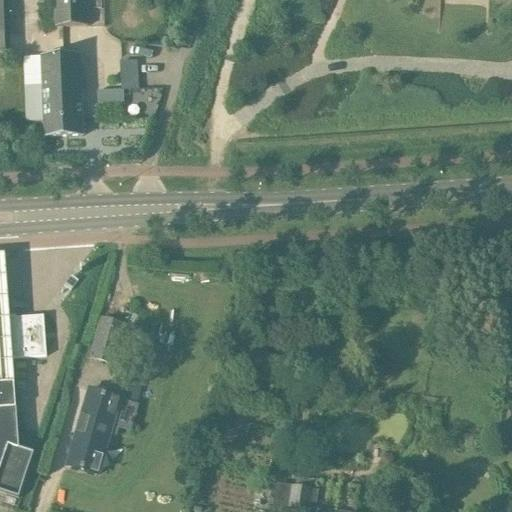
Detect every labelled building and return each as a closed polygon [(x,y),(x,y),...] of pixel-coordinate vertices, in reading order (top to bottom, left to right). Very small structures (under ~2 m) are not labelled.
[(8,0),(0,0),(0,54),(10,54),(8,0)] [(39,0),(40,5),(55,5),(56,28),(88,27),(86,0),(39,0)] [(80,57),(42,59),(45,138),(83,137),(80,57)] [(118,61),(119,88),(96,89),(97,109),(158,106),(157,88),(138,89),(137,60),(118,61)] [(6,254),(0,254),(0,410),(16,409),(13,360),(10,319),(6,254)] [(6,320),(9,360),(47,357),(43,317),(6,320)] [(124,327),(101,320),(90,359),(113,365),(124,327)] [(68,466),(98,475),(112,427),(124,431),(132,404),(89,392),(68,466)] [(0,492),(19,499),(34,455),(19,450),(16,409),(0,410),(0,492)] [(283,413),(278,437),(290,440),(295,416),(283,413)] [(276,484),(271,511),(309,511),(313,489),(293,486),(293,487),(276,484)]
